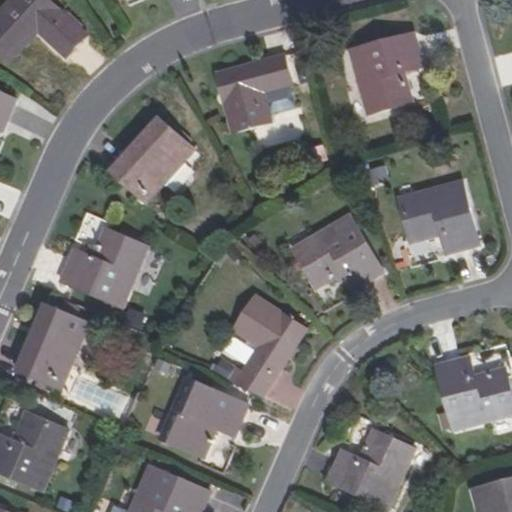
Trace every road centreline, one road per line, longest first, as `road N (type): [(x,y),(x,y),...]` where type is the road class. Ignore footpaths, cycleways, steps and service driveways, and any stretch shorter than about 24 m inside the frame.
road 1 (residential): [(310,0),(184,37),(134,65),(84,111),(0,298)]
road 2 (residential): [(266,511),(340,360),(395,323),(511,290)]
road 3 (residential): [(511,193),(461,0)]
